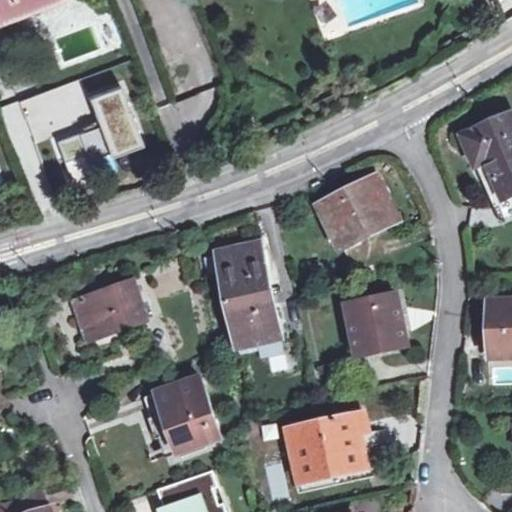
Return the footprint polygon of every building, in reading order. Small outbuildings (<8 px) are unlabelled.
[(18,1),(21,0),(0,0),(0,19),(21,11),(18,1)] [(21,0),(18,1),(21,11),(50,0),(21,0)] [(143,143),(124,83),(88,95),(97,124),(58,137),(66,160),(84,154),(86,162),(143,143)] [(485,158),(505,196),(511,192),(511,109),(461,133),(476,163),(485,158)] [(227,148),(245,140),(240,128),(222,135),(227,148)] [(485,158),(476,163),(494,201),(505,196),(485,158)] [(362,227),(395,209),(377,174),(321,203),(343,245),(364,233),(362,227)] [(399,215),(395,209),(362,227),(364,233),(399,215)] [(201,225),(188,229),(191,242),(204,239),(201,225)] [(262,341),(275,338),(274,335),(287,332),(266,236),(253,239),(251,236),(239,238),(240,243),(221,247),(242,341),(261,337),(262,341)] [(139,279),(79,299),(91,335),(150,315),(139,279)] [(399,291),(352,302),(365,350),(412,340),(399,291)] [(511,297),(485,298),(487,362),(511,360),(511,297)] [(200,373),(159,387),(178,450),(220,435),(200,373)] [(360,410),(294,424),(305,477),(371,464),(360,410)] [(48,511),(40,489),(0,502),(0,511),(48,511)] [(204,511),(207,511),(202,494),(161,507),(162,511),(204,511)]
